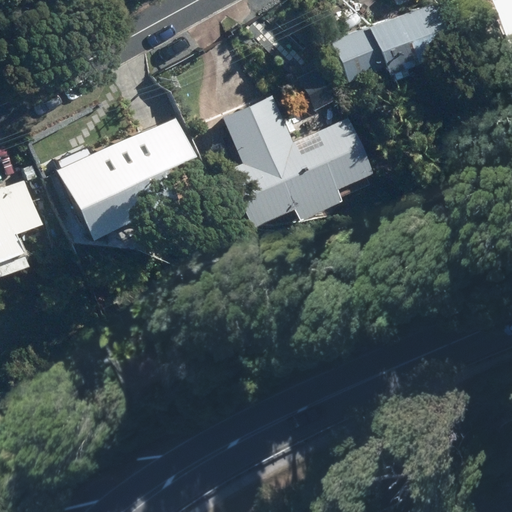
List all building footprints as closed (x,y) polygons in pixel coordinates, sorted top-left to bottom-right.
[(434,4),(328,45),(344,86),(381,71),(386,84),(405,77),(403,72),(453,53),(434,4)] [(313,68),(288,78),(300,109),(325,99),(313,68)] [(339,205),(335,194),(369,179),(347,122),(288,145),(270,100),(219,121),(239,169),(209,183),(233,238),(289,214),(293,224),(339,205)] [(162,129),(56,175),(88,247),(119,233),(115,224),(156,206),(144,180),(178,165),(162,129)] [(22,183),(0,190),(0,266),(20,259),(12,237),(38,228),(22,183)]
